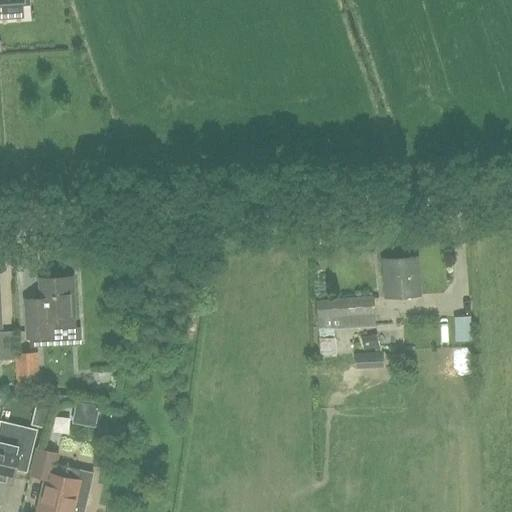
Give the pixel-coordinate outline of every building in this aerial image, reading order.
[(422,295),(419,257),(382,260),(385,298),(422,295)] [(38,278),(39,297),(24,298),(26,337),(52,336),(52,320),(73,319),(71,277),(38,278)] [(340,328),(339,300),(305,302),(306,328),(300,328),(302,358),(336,356),(334,328),(340,328)] [(476,312),(459,312),(460,341),(477,341),(476,312)] [(0,359),(14,359),(12,331),(0,331),(0,359)] [(43,372),(42,347),(19,348),(20,373),(43,372)] [(361,368),(386,364),(384,352),(359,356),(361,368)] [(57,405),(52,438),(87,443),(89,428),(97,429),(98,421),(74,418),(76,408),(57,405)] [(34,432),(21,429),(0,423),(0,481),(9,483),(14,460),(27,463),(34,432)] [(52,481),(56,465),(59,453),(36,447),(29,475),(52,481)] [(84,511),(89,495),(76,492),(74,491),(79,469),(58,464),(56,474),(53,486),(42,483),(38,500),(42,501),(39,511),(84,511)]
